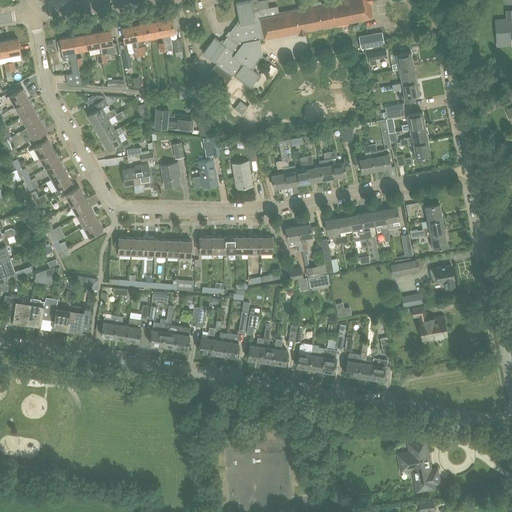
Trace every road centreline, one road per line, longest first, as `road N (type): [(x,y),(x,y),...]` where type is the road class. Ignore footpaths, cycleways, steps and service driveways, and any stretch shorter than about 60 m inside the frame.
road 1 (residential): [(470,168),(261,209),(113,205),(48,91),(32,14)]
road 2 (residential): [(511,422),(0,344)]
road 3 (residential): [(511,389),(470,168)]
road 4 (residential): [(470,168),(439,0)]
